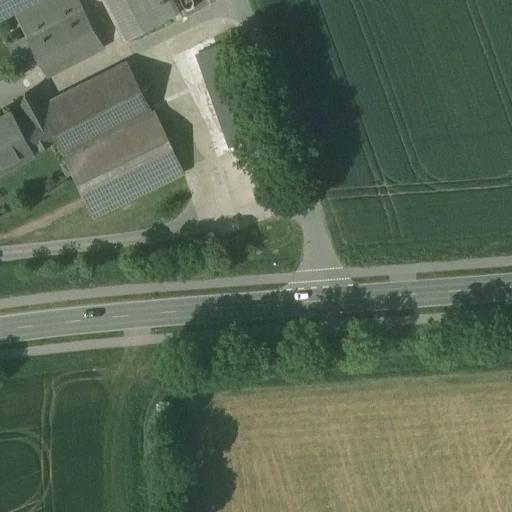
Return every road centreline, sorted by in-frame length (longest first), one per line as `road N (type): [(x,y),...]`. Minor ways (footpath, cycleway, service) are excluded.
road 1 (secondary): [(319,301),(0,331)]
road 2 (unclassified): [(319,301),(315,236),(298,170),(235,0)]
road 3 (secondary): [(511,286),(319,301)]
